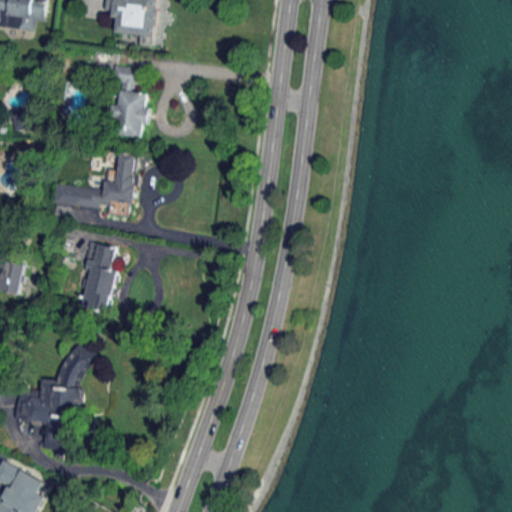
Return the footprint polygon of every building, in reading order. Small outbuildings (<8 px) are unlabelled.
[(0,0),(0,25),(37,31),(38,20),(47,21),(50,0),(0,0)] [(107,0),(107,11),(117,12),(116,32),(143,34),(142,44),(159,45),(161,0),(107,0)] [(114,133),(147,136),(150,92),(140,92),(142,67),(117,65),(116,82),(124,82),(122,104),(116,104),(114,133)] [(58,184),(56,201),(110,207),(109,213),(133,216),(139,154),(122,152),(119,181),(108,180),(107,189),(58,184)] [(112,312),(120,270),(114,269),(118,247),(95,243),(83,306),(112,312)] [(5,293),(25,292),(23,259),(3,261),(5,293)] [(17,419),(49,423),(45,448),(56,450),(55,456),(64,457),(66,454),(70,422),(75,410),(82,411),(86,380),(99,349),(78,339),(60,380),(46,378),(45,387),(43,392),(21,389),(17,419)]
